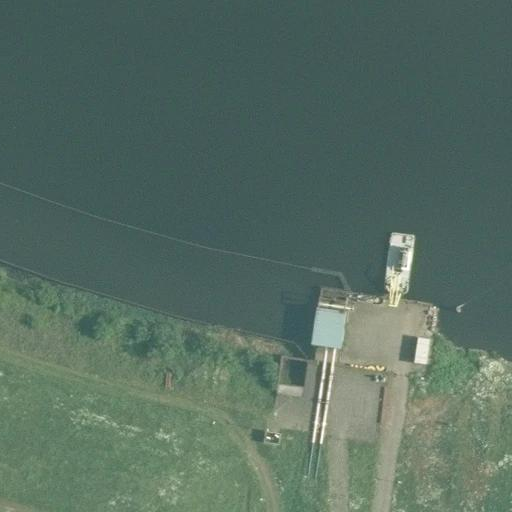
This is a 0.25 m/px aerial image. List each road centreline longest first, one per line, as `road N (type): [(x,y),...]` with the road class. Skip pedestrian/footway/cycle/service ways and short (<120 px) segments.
road 1 (track): [(272,511),(252,454),(223,423),(0,352)]
road 2 (unclassified): [(400,369),(378,511)]
